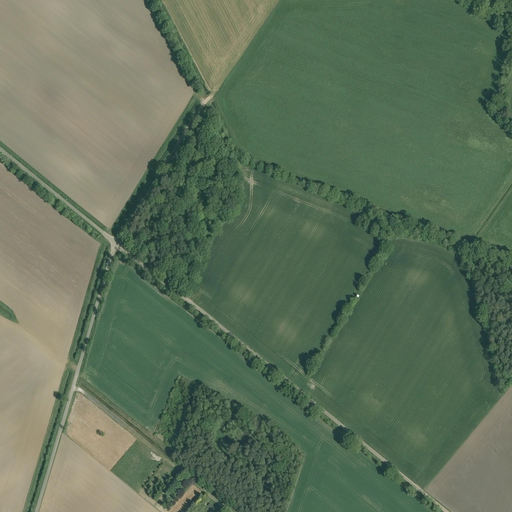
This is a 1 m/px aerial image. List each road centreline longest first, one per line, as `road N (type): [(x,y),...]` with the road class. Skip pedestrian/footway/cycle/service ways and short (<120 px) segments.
road 1 (residential): [(447,511),(115,244)]
road 2 (unclassified): [(115,244),(36,511)]
road 3 (track): [(115,244),(215,89)]
road 4 (residential): [(115,244),(0,149)]
